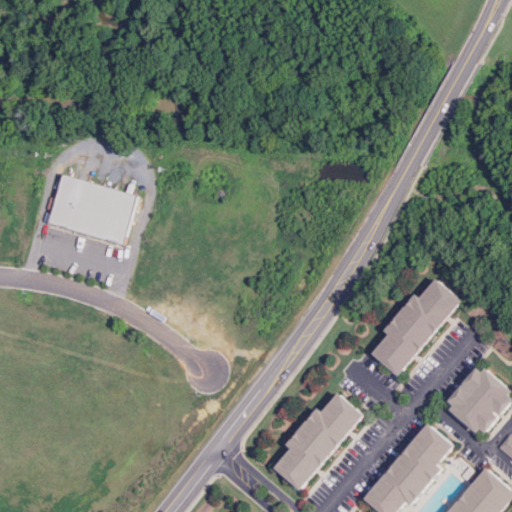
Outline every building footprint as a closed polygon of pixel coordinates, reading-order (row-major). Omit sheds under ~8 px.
[(128,241),(54,220),(67,172),(142,194),(128,241)] [(404,375),(467,299),(441,276),(425,296),(421,292),(389,330),(393,333),(377,353),(404,375)] [(450,404),(487,435),(511,405),(511,387),(484,364),(450,404)] [(305,488),(369,414),(343,391),(326,410),(323,407),(290,445),(294,448),(279,466),(305,488)] [(416,504),(446,468),(443,465),(460,444),(433,422),(370,497),(387,511),(400,511),(411,500),(416,504)] [(511,434),(502,446),(511,454),(511,434)] [(504,511),(511,503),(511,483),(492,466),(452,511),(504,511)]
